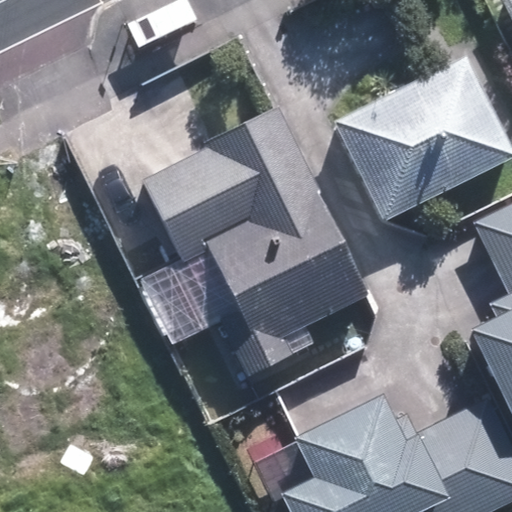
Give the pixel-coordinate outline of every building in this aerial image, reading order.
[(511,0),(495,0),(511,34),(511,0)] [(376,217),(507,151),(458,53),(326,119),(376,217)] [(370,298),(276,107),(142,173),(243,375),(313,341),(307,329),(370,298)] [(511,206),(480,222),(511,286),(511,291),(488,303),(494,315),(473,325),(511,403),(511,206)] [(63,300),(0,330),(0,450),(8,467),(118,415),(63,300)] [(150,317),(109,337),(153,425),(194,405),(150,317)] [(316,480),(285,495),(292,511),(485,511),(511,499),(511,451),(485,397),(405,436),(385,396),(295,439),(316,480)]
